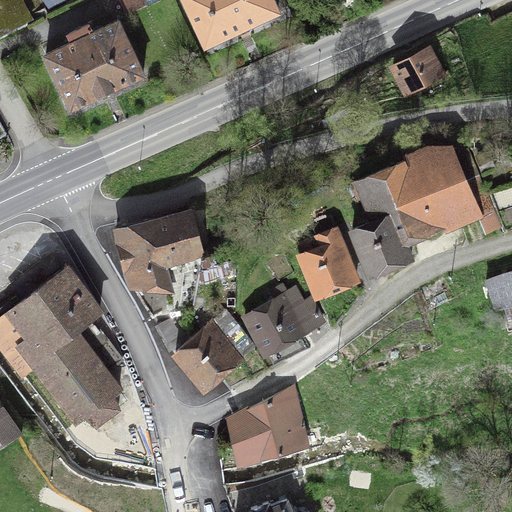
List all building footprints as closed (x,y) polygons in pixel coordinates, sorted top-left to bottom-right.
[(21,0),(0,0),(0,34),(0,35),(31,18),(21,0)] [(43,0),(49,8),(64,0),(43,0)] [(156,0),(119,0),(127,16),(158,2),(156,0)] [(184,0),(205,44),(277,10),(272,0),(184,0)] [(143,73),(118,19),(92,32),(88,24),(68,33),(72,41),(45,54),(70,107),(143,73)] [(443,75),(430,49),(392,68),(405,93),(443,75)] [(484,230),(497,224),(466,149),(429,149),(350,184),(358,201),(365,198),(376,219),(399,209),(412,240),(477,213),(484,230)] [(203,253),(192,209),(115,227),(122,264),(131,286),(166,288),(171,310),(192,307),(203,253)] [(399,209),(376,219),(352,229),(370,274),(411,257),(405,243),(412,240),(399,209)] [(317,295),(356,280),(334,227),(316,234),(320,245),(313,248),(309,238),(296,244),(317,295)] [(122,359),(90,317),(99,309),(66,265),(0,315),(0,341),(24,373),(35,364),(77,420),(84,414),(96,424),(126,400),(106,371),(122,359)] [(486,280),(494,306),(511,300),(511,273),(511,272),(486,280)] [(274,298),(244,315),(265,352),(322,321),(309,298),(303,301),(295,286),(286,291),(282,284),(270,291),(274,298)] [(173,348),(204,386),(254,344),(225,308),(189,339),(173,348)] [(171,350),(173,348),(189,339),(176,316),(157,325),(171,350)] [(306,446),(291,385),(241,411),(244,441),(249,460),(306,446)] [(0,409),(0,440),(2,444),(21,434),(3,407),(0,409)] [(252,511),(248,511),(290,511),(286,498),(269,505),(267,501),(251,507),(252,511)]
